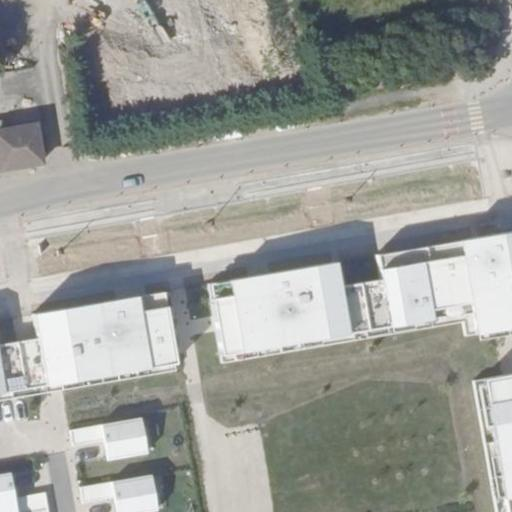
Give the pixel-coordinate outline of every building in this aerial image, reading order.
[(0,151),(4,171),(40,165),(38,153),(34,132),(19,135),(15,116),(6,118),(4,109),(0,109),(0,151)] [(511,226),(216,272),(230,363),(469,326),(471,339),(511,332),(511,226)] [(169,288),(40,307),(43,328),(51,377),(53,394),(183,374),(169,288)] [(0,402),(11,401),(8,382),(1,334),(0,328),(0,402)] [(43,328),(1,334),(8,382),(51,377),(43,328)] [(511,372),(496,374),(511,493),(511,372)] [(148,413),(111,419),(117,461),(155,456),(148,413)] [(165,511),(159,468),(119,475),(125,511),(165,511)] [(34,511),(29,479),(0,484),(0,511),(34,511)]
